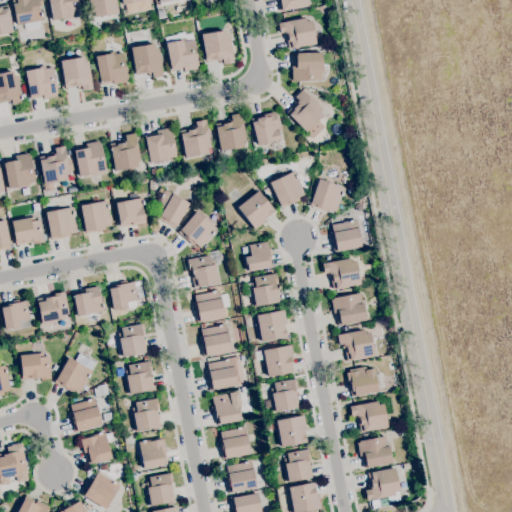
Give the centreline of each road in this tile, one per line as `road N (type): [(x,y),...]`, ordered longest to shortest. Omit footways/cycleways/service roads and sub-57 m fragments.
road 1 (residential): [(351,0),(446,511)]
road 2 (residential): [(202,511),(153,256),(0,278)]
road 3 (residential): [(246,0),(262,82),(0,134)]
road 4 (residential): [(344,511),(298,238)]
